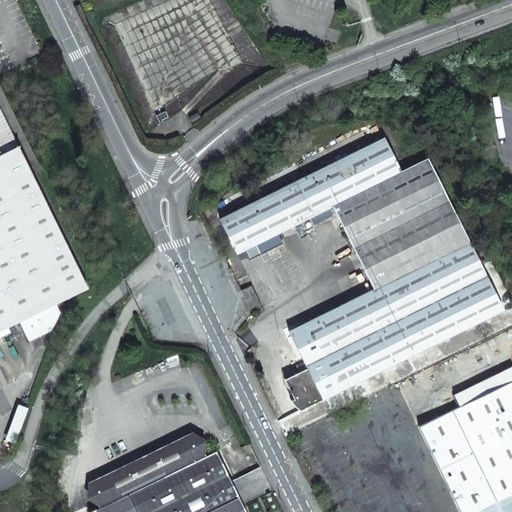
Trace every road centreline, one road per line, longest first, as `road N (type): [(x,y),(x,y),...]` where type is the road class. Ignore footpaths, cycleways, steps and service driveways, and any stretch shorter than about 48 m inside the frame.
road 1 (tertiary): [(511,5),(300,82),(230,123),(165,189)]
road 2 (unclassified): [(303,511),(173,244),(165,189)]
road 3 (unknown): [(149,266),(81,329),(29,470),(0,484)]
road 4 (tertiary): [(165,189),(134,162),(55,0)]
road 5 (unknown): [(230,362),(327,296),(308,245)]
road 6 (unknown): [(149,266),(155,285),(125,324),(103,412)]
road 7 (unknown): [(369,430),(406,413),(452,511)]
